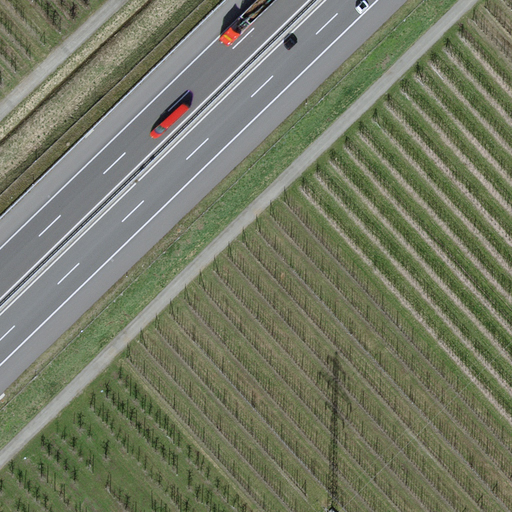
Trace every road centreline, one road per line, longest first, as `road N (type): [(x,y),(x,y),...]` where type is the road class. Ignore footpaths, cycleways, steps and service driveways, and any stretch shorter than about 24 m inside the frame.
road 1 (track): [(468,0),(0,457)]
road 2 (motorway): [(0,339),(351,0)]
road 3 (motorway): [(282,0),(0,273)]
road 4 (track): [(0,116),(121,0)]
